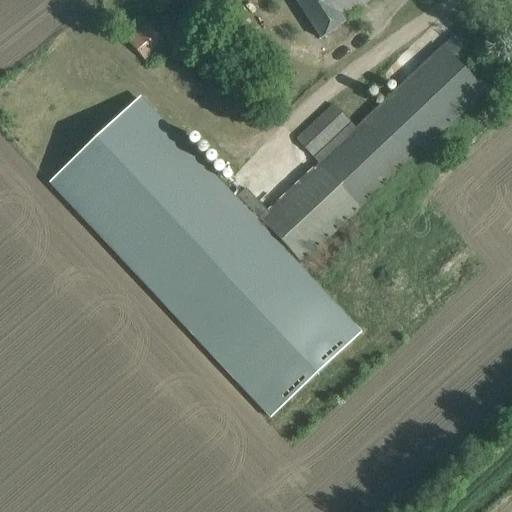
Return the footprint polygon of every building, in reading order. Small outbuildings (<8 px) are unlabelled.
[(176,0),(176,1),(189,20),(217,0),(176,0)] [(295,0),(318,35),(343,19),(340,16),(365,0),(295,0)] [(127,40),(150,65),(169,48),(146,23),(127,40)] [(454,37),(443,48),(356,130),(333,105),(296,139),(319,164),(268,212),(260,220),(301,263),(360,208),(484,91),(453,58),(463,47),(454,37)] [(144,101),(53,187),(271,418),(361,333),(257,223),(260,220),(268,212),(246,189),(235,199),(144,101)]
